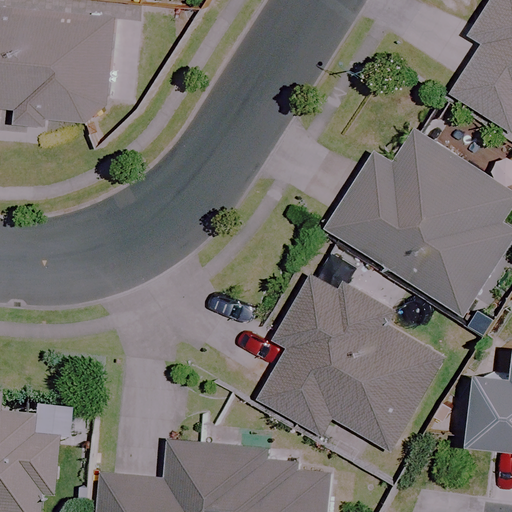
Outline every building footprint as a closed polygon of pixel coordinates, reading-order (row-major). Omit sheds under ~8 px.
[(511,0),(501,0),(482,31),(497,40),(463,95),(511,125),(511,0)] [(0,128),(48,132),(49,120),(69,121),(108,123),(115,17),(0,10),(0,128)] [(384,148),(335,225),(472,310),(511,247),(511,228),(507,225),(511,216),(511,183),(423,128),(403,160),(384,148)] [(350,286),(324,271),(287,336),(301,344),(273,392),(339,429),(346,416),(403,448),(456,356),(393,320),(402,303),(355,277),(350,286)] [(511,367),(497,366),(489,437),(511,439),(511,367)] [(43,501),(48,445),(24,443),(25,423),(0,421),(0,511),(27,511),(29,500),(43,501)] [(110,471),(107,511),(338,511),(342,468),(282,464),(283,447),(176,439),(173,475),(110,471)]
